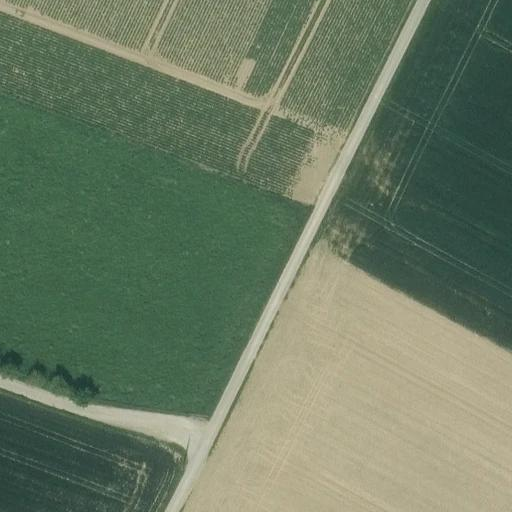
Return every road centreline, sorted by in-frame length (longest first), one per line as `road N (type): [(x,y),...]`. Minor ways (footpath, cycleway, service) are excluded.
road 1 (track): [(170,511),(423,0)]
road 2 (track): [(199,453),(0,379)]
